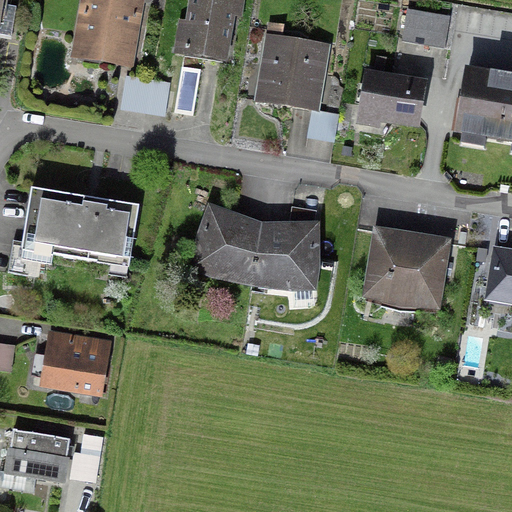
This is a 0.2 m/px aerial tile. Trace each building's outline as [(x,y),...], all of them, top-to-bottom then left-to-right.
[(83,0),(77,41),(78,41),(74,60),(100,64),(101,56),(128,61),(138,0),(83,0)] [(222,58),(232,0),(191,0),(183,52),(204,55),(219,58),(222,58)] [(447,20),(405,13),(400,44),(442,51),(447,20)] [(314,112),(325,48),(266,38),(261,66),(274,68),(271,85),(266,85),(263,104),(314,112)] [(511,81),(465,74),(455,133),(511,142),(511,81)] [(141,81),(125,78),(120,105),(134,108),(145,109),(155,111),(164,112),(169,86),(149,82),(141,81)] [(422,88),(365,78),(358,117),(415,127),(415,125),(412,125),(416,103),(419,103),(422,88)] [(30,191),(21,244),(20,251),(21,251),(22,244),(52,250),(51,256),(95,264),(96,257),(126,262),(125,269),(126,269),(136,209),(30,191)] [(194,250),(213,258),(211,277),(251,283),(259,231),(225,226),(226,218),(210,211),(194,250)] [(292,237),(259,231),(251,283),(291,289),(293,272),(314,270),(312,229),(294,230),(292,237)] [(401,299),(436,301),(445,245),(444,245),(443,248),(377,237),(377,234),(376,234),(367,290),(401,299)] [(509,304),(511,304),(511,255),(493,253),(487,293),(510,297),(509,304)] [(42,386),(97,395),(105,348),(50,339),(42,386)] [(0,370),(11,371),(13,346),(0,344),(0,370)] [(62,483),(68,442),(11,433),(5,474),(62,483)] [(72,480),(96,484),(103,438),(79,435),(72,480)]
